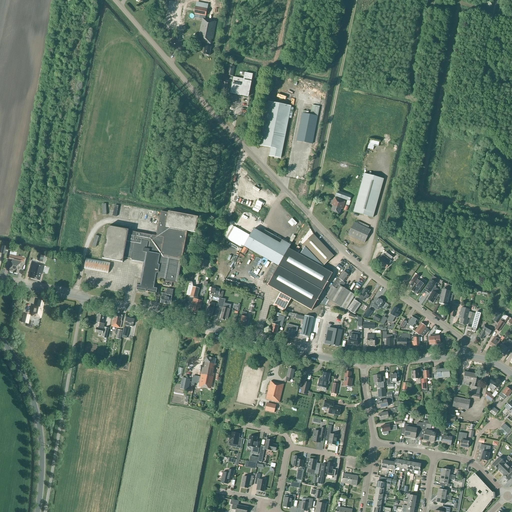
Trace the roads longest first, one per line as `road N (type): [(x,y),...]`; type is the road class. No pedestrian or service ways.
road 1 (unclassified): [(465,358),(459,338),(338,246),(114,0)]
road 2 (tertiary): [(363,368),(82,298)]
road 3 (track): [(309,215),(355,0)]
road 4 (secondary): [(37,511),(38,423),(0,337)]
